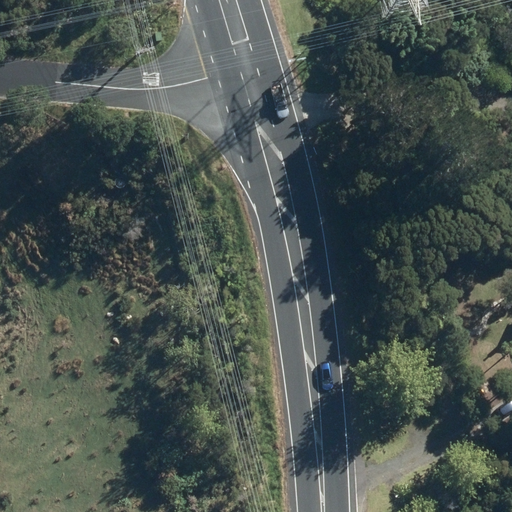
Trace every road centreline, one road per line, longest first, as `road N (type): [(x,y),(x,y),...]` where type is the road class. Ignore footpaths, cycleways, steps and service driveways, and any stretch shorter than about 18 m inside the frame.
road 1 (tertiary): [(249,68),(285,200),(322,511)]
road 2 (residential): [(0,81),(145,89),(249,68)]
